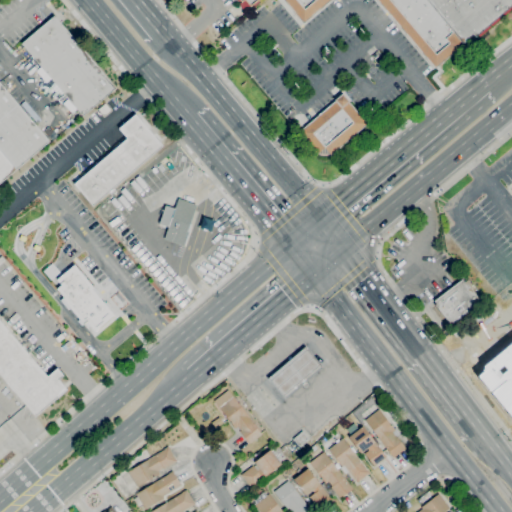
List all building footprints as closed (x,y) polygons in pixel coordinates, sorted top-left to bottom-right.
[(238,0),(246,9),(256,0),(238,0)] [(331,0),(303,24),(283,0),(426,0),(463,43),(434,68),(375,0),(331,0)] [(426,0),(511,0),(511,9),(478,39),(476,36),(474,37),(473,35),(463,43),(426,0)] [(82,116),(21,44),(54,16),(116,88),(82,116)] [(0,182),(0,83),(49,141),(0,182)] [(317,154),(299,133),(335,101),(334,100),(342,94),(349,101),(348,103),(366,124),(331,155),(317,154)] [(93,206),(74,184),(127,138),(119,129),(136,114),(163,145),(93,206)] [(184,246),(164,239),(168,227),(159,224),(165,205),(175,209),(178,199),(196,205),(187,231),(189,232),(184,246)] [(97,334),(87,323),(82,327),(60,300),(63,297),(57,289),(61,285),(56,280),(75,264),(94,288),(92,289),(104,303),(107,301),(115,310),(114,311),(116,314),(109,320),(111,322),(97,334)] [(451,326),(435,305),(436,304),(434,301),(461,280),(464,283),(465,282),(481,302),(451,326)] [(35,416),(0,375),(0,320),(48,377),(57,368),(64,376),(59,380),(67,389),(35,416)] [(474,376),(511,422),(511,339),(480,365),(483,369),(474,376)] [(284,399),(267,379),(306,346),(323,366),(284,399)] [(249,444),(239,431),(240,431),(237,427),(235,429),(218,408),(233,396),(262,434),(249,444)] [(394,458),(364,420),(378,409),(394,430),(392,432),(395,436),(405,448),(394,458)] [(374,466),(364,454),(368,450),(367,448),(360,454),(348,437),(350,435),(346,429),(354,423),(359,429),(363,426),(386,457),(374,466)] [(300,447),(293,439),(302,431),(310,439),(300,447)] [(357,483),(344,466),(342,467),(328,450),(343,438),(366,469),(370,473),(357,483)] [(137,487),(128,471),(163,450),(168,447),(176,461),(164,469),(163,467),(157,471),(159,473),(137,487)] [(250,488),(241,475),(253,466),(253,467),(256,465),(254,462),(270,450),(281,464),(265,476),(250,488)] [(331,499),(321,485),(324,483),(309,463),(324,451),(352,489),(339,499),(337,495),(331,499)] [(318,510),(309,497),(313,493),(312,491),(305,496),(293,479),(308,468),(332,499),(318,510)] [(144,510),(142,505),(138,507),(133,499),(137,496),(135,493),(173,471),(181,486),(163,496),(164,498),(144,510)] [(291,511),(288,508),(287,509),(273,492),(288,480),(301,496),(300,497),(311,511),(312,511),(291,511)] [(150,511),(182,493),(181,492),(186,490),(195,504),(181,511),(150,511)] [(259,511),(254,505),(256,504),(253,499),(264,491),(267,495),(269,493),(283,511),(259,511)] [(417,511),(422,509),(421,507),(438,494),(450,508),(445,511),(417,511)]
